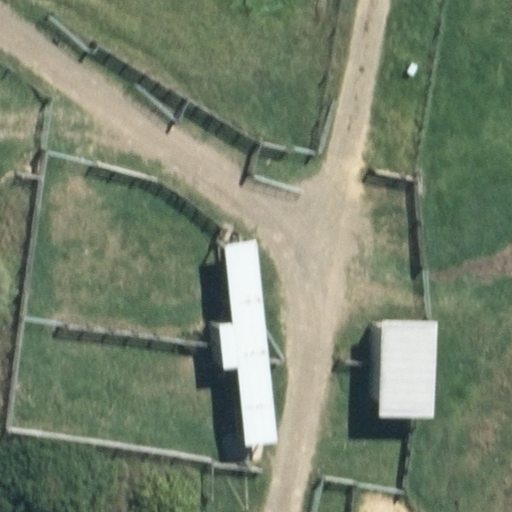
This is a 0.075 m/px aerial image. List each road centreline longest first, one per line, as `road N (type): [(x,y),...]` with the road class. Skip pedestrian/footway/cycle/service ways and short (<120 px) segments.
road 1 (track): [(38,0),(343,190)]
road 2 (track): [(343,190),(310,511)]
road 3 (track): [(377,0),(343,190)]
